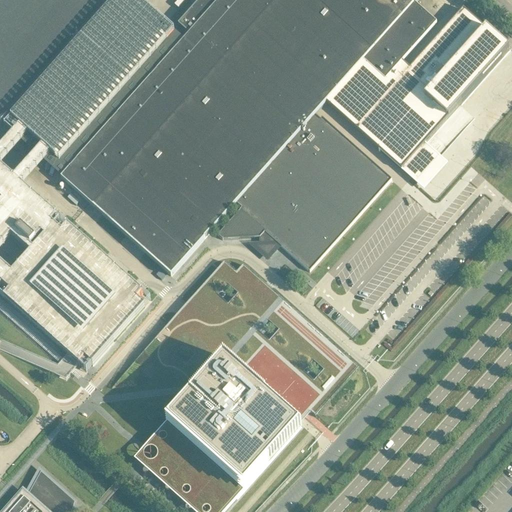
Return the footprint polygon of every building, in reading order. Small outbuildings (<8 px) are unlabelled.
[(0,0),(0,125),(1,126),(112,0),(0,0)] [(49,155),(42,162),(62,180),(94,208),(172,277),(204,241),(212,232),(236,204),(242,209),(240,211),(218,237),(223,241),(260,239),(260,244),(247,244),(267,262),(281,247),(310,273),(392,181),(322,119),(320,121),(315,116),(326,104),(417,185),(440,158),(425,145),(509,51),(464,11),(404,78),(396,71),(436,25),(414,5),(418,0),(199,0),(176,27),(189,38),(185,42),(174,32),(57,163),(49,155)] [(420,253),(429,243),(421,236),(407,232),(405,216),(397,217),(396,212),(390,213),(385,209),(352,246),(359,249),(356,259),(360,259),(360,264),(369,266),(364,272),(365,275),(372,278),(369,284),(372,285),(376,285),(389,289),(393,284),(402,282),(404,277),(395,275),(411,272),(410,265),(416,259),(418,258),(420,253)] [(160,272),(157,276),(162,281),(166,277),(160,272)] [(319,294),(309,305),(352,345),(363,334),(319,294)] [(174,427),(164,463),(180,478),(179,479),(179,480),(179,481),(180,483),(180,484),(181,485),(182,485),(184,485),(185,485),(186,485),(187,484),(218,511),(226,511),(300,429),(299,428),(224,362),(201,388),(205,392),(195,403),(177,423),(174,427)] [(337,417),(350,404),(340,395),(328,408),(337,417)] [(72,511),(75,504),(41,473),(29,496),(30,497),(27,500),(22,496),(7,511),(72,511)]
